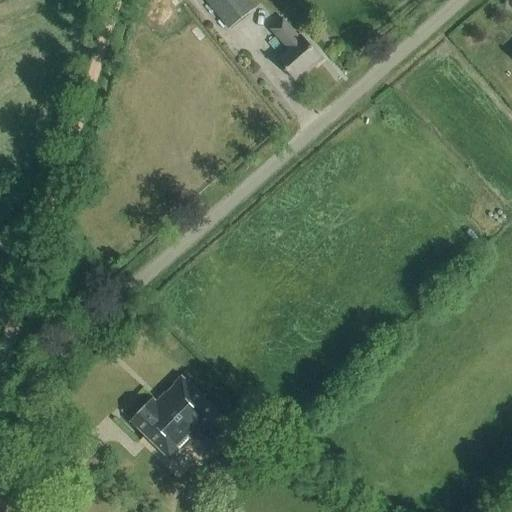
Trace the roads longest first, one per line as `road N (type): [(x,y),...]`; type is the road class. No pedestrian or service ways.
road 1 (unclassified): [(0,401),(450,0)]
road 2 (track): [(0,380),(114,0)]
